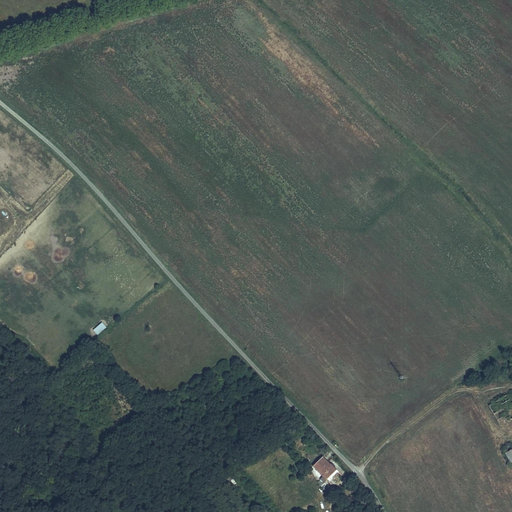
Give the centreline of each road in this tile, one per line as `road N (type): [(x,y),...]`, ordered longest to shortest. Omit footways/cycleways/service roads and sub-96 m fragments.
road 1 (unclassified): [(0,103),(95,189),(357,472),(382,511)]
road 2 (secondary): [(139,0),(0,46)]
